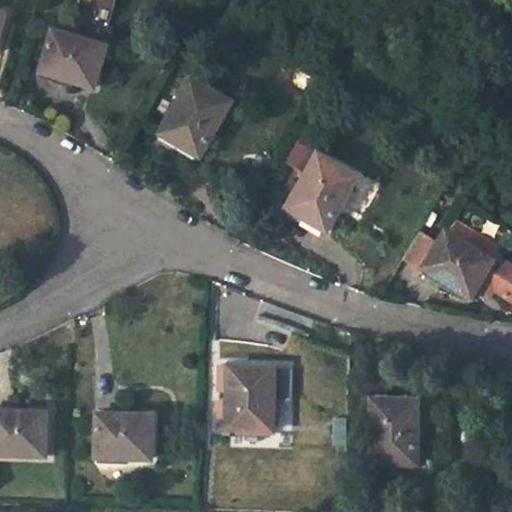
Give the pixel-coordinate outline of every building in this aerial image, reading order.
[(107,21),(114,0),(90,0),(86,13),(107,21)] [(108,43),(56,27),(44,67),(63,71),(62,76),(96,85),(108,43)] [(43,70),(62,76),(63,71),(44,67),(43,70)] [(232,99),(194,77),(164,127),(178,135),(176,139),(201,153),(232,99)] [(162,131),(176,139),(178,135),(164,127),(162,131)] [(360,174),(321,152),(292,203),(307,211),(305,215),(328,229),(360,174)] [(290,206),(305,215),(307,211),(292,203),(290,206)] [(438,242),(419,231),(404,257),(423,267),(425,264),(440,273),(438,276),(472,296),(477,288),(489,295),(494,287),(511,297),(511,262),(496,253),(494,256),(492,255),(468,242),(475,229),(455,218),(448,230),(446,229),(438,242)] [(499,243),(475,229),(468,242),(492,255),(499,243)] [(276,367),(231,365),(230,422),(246,422),(246,427),(274,428),(276,367)] [(418,461),(420,399),(375,398),(374,456),(390,456),(390,461),(418,461)] [(50,410),(0,409),(0,446),(10,447),(9,453),(49,454),(50,410)] [(156,413),(99,412),(98,450),(115,451),(115,455),(155,457),(156,413)]
